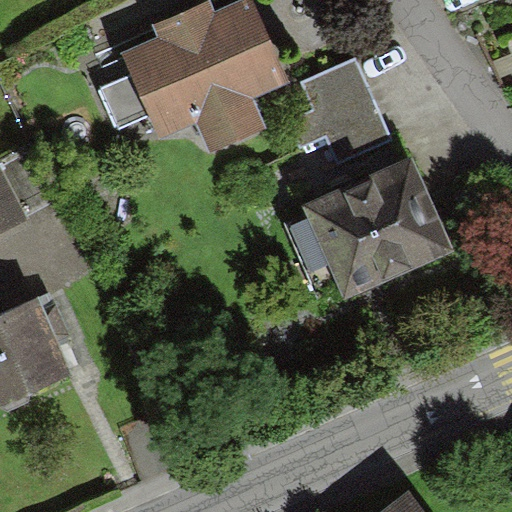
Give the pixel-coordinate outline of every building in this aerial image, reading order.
[(250,19),(212,34),(204,13),(151,34),(160,54),(123,69),(155,150),(194,135),(207,167),(259,146),(246,115),(283,100),(250,19)] [(395,159),(356,69),(303,92),(315,120),(295,128),(306,153),(327,144),(343,181),(395,159)] [(0,160),(0,231),(30,218),(3,159),(0,160)] [(292,225),(328,310),(369,293),(444,261),(409,176),(292,225)] [(0,310),(0,389),(37,378),(72,367),(49,295),(0,310)] [(403,511),(394,500),(378,511),(403,511)]
